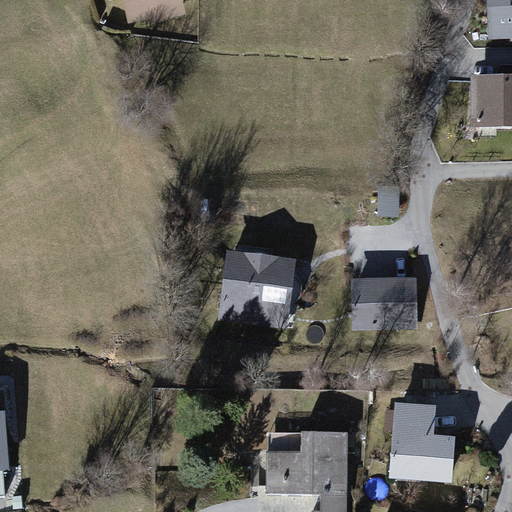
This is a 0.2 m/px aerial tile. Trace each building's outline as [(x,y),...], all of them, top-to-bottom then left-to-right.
[(184,0),(125,0),(131,22),(186,9),(184,0)] [(511,77),(472,77),(472,127),(511,127),(511,77)] [(298,260),(227,250),(217,318),(288,329),(298,260)] [(417,276),(352,280),(355,327),(420,324),(417,276)] [(438,405),(395,401),(389,476),(454,481),(458,437),(435,435),(438,405)] [(8,406),(0,406),(0,472),(14,471),(8,406)] [(303,455),(270,455),(269,489),(322,489),(322,511),(345,511),(346,434),(303,433),(303,455)]
